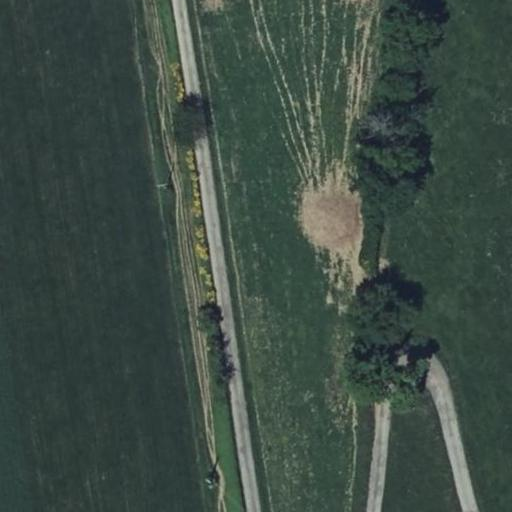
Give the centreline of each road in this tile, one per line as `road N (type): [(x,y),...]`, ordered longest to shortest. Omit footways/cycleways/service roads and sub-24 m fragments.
road 1 (track): [(252,511),(175,0)]
road 2 (track): [(429,0),(397,215),(395,356)]
road 3 (track): [(472,511),(429,365),(395,356),(369,511)]
